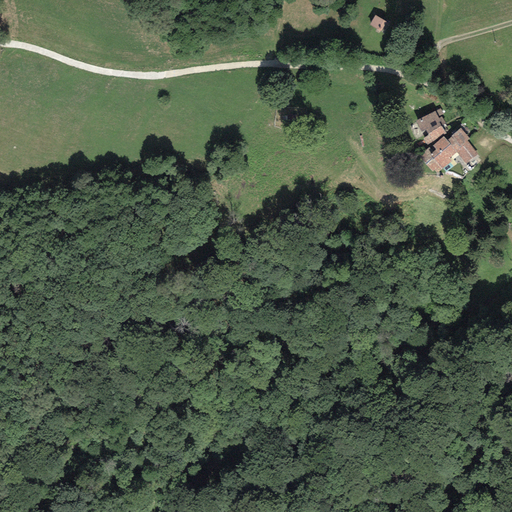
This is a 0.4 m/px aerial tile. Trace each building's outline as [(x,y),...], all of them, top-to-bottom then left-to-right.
[(389,24),(375,17),(370,26),(383,34),(389,24)] [(425,132),(427,136),(442,128),(445,126),(440,116),(444,114),(441,109),(416,122),(422,133),(425,132)] [(447,136),(442,128),(427,136),(423,139),(430,149),(435,146),(443,138),(447,136)] [(443,138),(435,146),(448,161),(457,154),(466,165),(478,155),(467,142),(469,140),(460,130),(447,142),(443,138)] [(430,149),(419,159),(433,174),(435,172),(437,174),(441,171),(442,172),(451,164),(448,161),(435,146),(430,149)]
